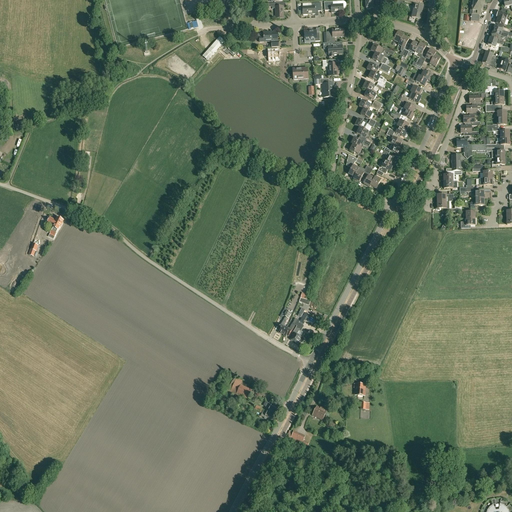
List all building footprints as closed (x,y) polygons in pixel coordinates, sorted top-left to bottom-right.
[(372,3),(375,3),(375,0),(365,0),(366,9),(366,10),(370,10),(370,9),(373,8),(372,3)] [(377,0),(377,4),(381,3),(381,9),(384,9),(384,10),(388,10),(388,9),(387,0),(377,0)] [(398,0),(396,6),(391,13),(395,16),(400,8),(404,2),(399,0),(398,0)] [(484,0),(473,0),(473,7),(471,7),(470,15),(471,15),(470,22),(478,22),(479,16),(480,16),(481,11),(482,11),(483,3),(484,3),(484,0)] [(511,9),(511,0),(508,0),(503,1),(505,7),(511,6),(511,9)] [(325,11),(328,11),(331,11),(331,13),(339,13),(343,13),(343,8),(344,8),(345,8),(345,7),(346,6),(346,5),(346,4),(346,3),(345,3),(345,2),(344,2),(343,2),(324,3),(325,11)] [(272,9),(275,9),(275,19),(283,18),(283,6),(280,6),(280,3),(268,4),(269,8),(272,7),(272,9)] [(321,3),(317,3),(307,4),(308,7),(302,7),(303,15),(315,14),(315,12),(321,11),(321,3)] [(414,6),(413,12),(411,18),(420,20),(423,7),(414,6)] [(507,14),(501,12),(499,11),(495,23),(496,24),(504,27),(507,19),(509,19),(508,15),(507,14)] [(493,28),(493,30),(508,35),(509,33),(502,31),(503,28),(495,26),(494,28),(493,28)] [(329,32),(326,33),(326,38),(326,41),(327,43),(328,43),(334,43),(335,43),(334,41),(334,38),(344,37),(344,29),(332,30),(332,32),(329,32)] [(511,36),(508,35),(493,30),(492,33),(492,34),(492,36),(496,37),(500,38),(500,36),(507,38),(511,39),(511,36)] [(314,42),(320,42),(319,33),(316,33),(316,31),(304,32),(305,43),(310,43),(310,39),(314,39),(314,42)] [(258,38),(259,38),(259,43),(271,42),(271,47),(279,47),(278,41),(277,32),(263,33),(263,34),(258,34),(257,35),(257,37),(258,38)] [(398,44),(402,36),(403,35),(397,32),(393,41),(398,44)] [(220,36),(206,52),(212,56),(223,43),(225,41),(220,36)] [(399,54),(402,56),(405,51),(403,50),(408,39),(402,36),(398,44),(398,46),(401,47),(400,48),(400,51),(401,52),(399,54)] [(490,38),(488,45),(495,48),(496,44),(502,46),(503,42),(490,38)] [(414,54),(415,52),(419,45),(413,42),(408,51),(414,54)] [(324,44),(323,44),(323,48),(328,48),(328,51),(328,55),(329,55),(329,57),(334,57),(334,55),(342,55),(342,47),(334,47),(334,43),(328,43),(327,43),(324,44)] [(419,58),(421,54),(425,46),(420,43),(419,45),(415,52),(417,53),(416,56),(419,58)] [(228,47),(224,51),(227,55),(229,53),(233,57),(236,54),(235,53),(238,51),(231,45),(229,48),(228,47)] [(370,51),(374,53),(375,54),(380,56),(382,54),(383,54),(384,51),(381,50),(373,45),(370,51)] [(279,49),(272,49),(262,50),(263,56),(268,55),(268,62),(274,61),(274,66),(280,66),(279,49)] [(429,49),(425,58),(431,61),(434,55),(435,52),(429,49)] [(495,68),(498,60),(492,58),(494,55),(493,55),(485,52),(482,64),(495,68)] [(375,54),(374,56),(372,59),(381,64),(382,65),(382,64),(385,65),(387,60),(384,58),(380,56),(375,54)] [(434,55),(431,61),(429,64),(435,67),(440,58),(434,55)] [(498,60),(495,68),(499,69),(498,70),(505,72),(508,62),(499,59),(499,61),(498,60)] [(326,61),(322,61),(323,67),(328,67),(329,67),(330,76),(338,76),(337,69),(337,67),(338,67),(338,64),(333,64),(333,60),(326,61)] [(366,70),(371,72),(375,74),(378,68),(370,64),(366,70)] [(307,68),(293,69),(293,80),(301,80),(300,77),(308,77),(307,68)] [(423,71),(420,77),(427,81),(429,82),(432,76),(423,71)] [(380,77),(375,74),(371,72),(368,78),(377,82),(380,77)] [(427,81),(420,77),(418,76),(416,82),(424,86),(427,81)] [(333,98),(333,91),(332,83),(329,83),(329,79),(320,80),(320,84),(322,84),(323,98),(333,98)] [(492,92),(491,87),(490,87),(490,82),(491,82),(491,81),(485,81),(485,93),(490,93),(491,96),(494,96),(494,99),(503,99),(503,92),(498,92),(492,92)] [(380,91),(382,88),(377,85),(375,88),(374,88),(374,87),(366,82),(363,88),(367,91),(371,93),(372,91),(376,92),(377,89),(380,91)] [(410,92),(412,93),(419,97),(422,91),(413,86),(410,92)] [(371,93),(367,91),(364,96),(373,101),(376,95),(371,93)] [(420,98),(419,97),(412,93),(410,92),(407,97),(408,98),(407,98),(408,99),(417,104),(421,98),(420,98)] [(477,104),(477,107),(483,107),(483,103),(480,103),(480,97),(470,97),(470,104),(477,104)] [(403,109),(405,110),(412,114),(415,108),(405,103),(406,101),(401,98),(399,101),(404,103),(403,105),(405,106),(403,109)] [(359,107),(363,109),(367,111),(370,105),(362,101),(359,107)] [(477,109),(477,107),(466,107),(467,114),(474,114),(474,117),(480,117),(480,113),(477,109)] [(372,114),(367,111),(363,109),(360,115),(369,120),(372,114)] [(396,112),(394,115),(399,118),(401,115),(402,116),(411,121),(414,115),(412,114),(405,110),(404,113),(400,111),(399,114),(396,112)] [(408,125),(399,121),(398,120),(399,118),(394,115),(392,114),(391,116),(394,117),(393,118),(398,121),(397,122),(398,123),(396,127),(398,127),(405,131),(408,125)] [(474,123),(474,117),(464,117),(464,124),(471,124),(471,127),(472,127),(480,126),(480,122),(474,123)] [(17,125),(15,125),(16,130),(19,129),(27,126),(25,120),(16,123),(17,125)] [(373,128),(374,125),(369,123),(367,125),(366,125),(367,124),(358,120),(355,125),(359,128),(367,132),(369,126),(373,128)] [(404,138),(404,137),(405,138),(406,137),(407,135),(407,134),(406,134),(407,132),(405,131),(398,127),(395,133),(404,138)] [(471,127),(465,127),(461,127),(461,134),(468,133),(468,136),(479,136),(478,132),(472,132),(472,127),(471,127)] [(368,132),(367,132),(359,128),(356,134),(365,138),(368,132)] [(392,145),(394,146),(398,148),(401,142),(393,138),(392,138),(391,138),(393,135),(388,132),(386,135),(391,138),(390,140),(391,140),(390,144),(392,145)] [(369,147),(370,144),(365,141),(364,143),(354,138),(351,144),(353,145),(360,149),(361,146),(362,146),(363,144),(369,147)] [(509,145),(509,139),(500,139),(500,143),(497,143),(496,143),(496,146),(493,146),(493,149),(497,149),(497,146),(509,145)] [(487,151),(487,149),(487,146),(487,145),(483,145),(471,145),(469,145),(469,144),(468,143),(467,143),(467,140),(457,140),(457,148),(464,148),(464,152),(470,152),(472,152),(487,151)] [(360,149),(353,145),(350,151),(358,155),(361,150),(360,149)] [(403,151),(398,148),(394,146),(392,145),(389,150),(385,148),(383,151),(389,154),(390,151),(400,156),(403,151)] [(495,156),(495,159),(505,159),(505,151),(493,152),(493,149),(487,149),(487,151),(487,152),(492,152),(492,156),(495,156)] [(387,159),(386,162),(393,166),(394,167),(398,161),(388,156),(389,154),(383,151),(382,154),(385,156),(387,159)] [(357,160),(348,155),(346,166),(349,168),(351,169),(348,175),(354,178),(358,171),(359,169),(353,166),(355,162),(361,165),(362,162),(357,160)] [(452,156),(452,169),(452,171),(460,171),(460,156),(452,156)] [(381,167),(382,168),(387,170),(390,172),(393,166),(386,162),(384,161),(381,167)] [(364,174),(358,171),(354,178),(353,180),(359,183),(364,174)] [(461,175),(460,172),(450,172),(450,175),(444,175),(444,182),(453,182),(455,182),(455,176),(461,175)] [(369,188),(370,186),(374,179),(368,176),(363,185),(369,188)] [(375,177),(374,179),(370,186),(376,189),(381,180),(375,177)] [(449,213),(455,213),(455,210),(450,210),(449,202),(437,202),(437,206),(436,207),(436,209),(438,211),(439,210),(441,209),(442,209),(442,213),(449,213)] [(50,217),(47,223),(53,227),(50,234),(48,237),(53,239),(54,237),(56,233),(56,232),(57,229),(58,230),(60,227),(61,227),(64,220),(63,220),(64,219),(61,218),(61,219),(58,217),(57,221),(52,218),(50,217)] [(466,219),(466,223),(461,223),(461,226),(461,230),(465,229),(465,226),(466,226),(476,226),(475,219),(466,219)] [(34,257),(36,251),(36,252),(39,246),(33,243),(28,255),(34,257)] [(281,314),(283,315),(288,318),(292,311),(288,308),(287,309),(285,308),(281,314)] [(278,333),(282,335),(286,328),(284,327),(288,319),(285,318),(281,325),(278,330),(279,331),(278,333)] [(289,330),(286,328),(282,335),(286,337),(287,335),(288,336),(291,331),(292,331),(295,326),(296,326),(299,321),(295,319),(289,330)] [(297,327),(293,333),(294,334),(290,341),(297,344),(299,342),(301,343),(302,343),(303,340),(303,338),(301,337),(303,333),(300,332),(303,326),(299,323),(297,327)] [(228,391),(230,392),(230,393),(236,396),(235,396),(240,398),(241,396),(248,400),(252,390),(241,385),(241,384),(235,382),(233,381),(228,391)] [(364,396),(365,385),(354,384),(354,388),(355,388),(355,395),(364,396)] [(268,411),(276,415),(279,410),(274,407),(275,405),(272,403),(272,404),(268,402),(266,406),(270,408),(268,411)] [(322,420),(325,415),(327,412),(322,410),(323,408),(321,407),(320,409),(317,407),(313,415),(322,420)] [(274,420),(276,415),(268,411),(267,414),(263,412),(261,416),(265,418),(264,419),(267,421),(269,418),(274,420)] [(289,432),(287,438),(302,444),(301,445),(307,447),(309,443),(304,441),(305,436),(293,432),(293,433),(289,432)]
